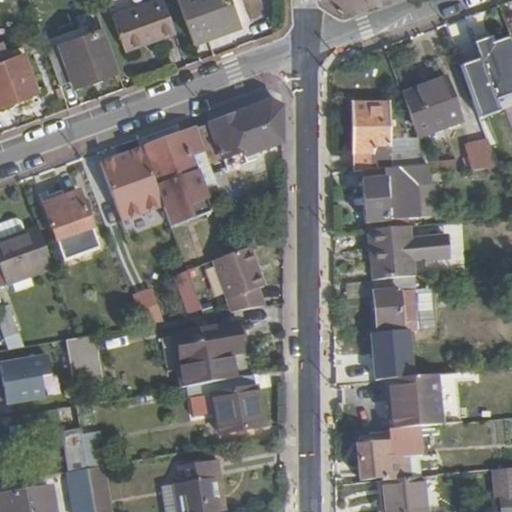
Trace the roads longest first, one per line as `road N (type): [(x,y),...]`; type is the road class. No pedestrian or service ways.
road 1 (residential): [(306,46),(309,511)]
road 2 (residential): [(0,156),(306,46)]
road 3 (residential): [(306,46),(441,0)]
